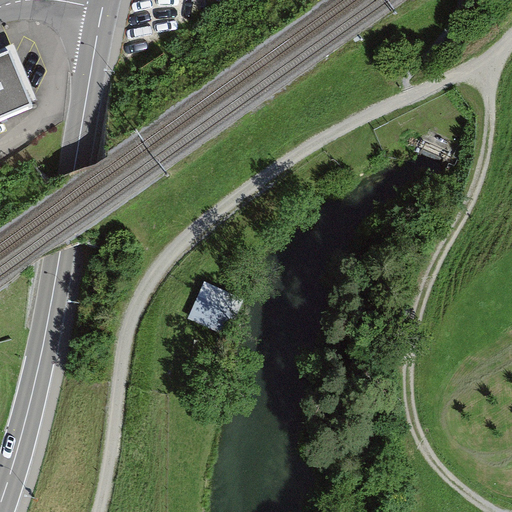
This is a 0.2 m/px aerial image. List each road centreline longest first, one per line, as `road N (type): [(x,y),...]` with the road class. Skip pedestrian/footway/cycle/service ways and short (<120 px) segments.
road 1 (track): [(99,511),(133,319),(163,266),(222,210),(313,147),(490,66),(511,41)]
road 2 (secondary): [(103,8),(51,312),(0,510)]
road 3 (track): [(490,66),(485,168),(420,311),(409,387),(427,451),(495,511)]
